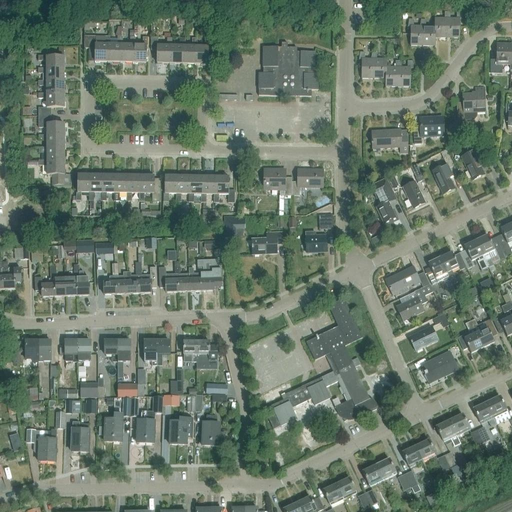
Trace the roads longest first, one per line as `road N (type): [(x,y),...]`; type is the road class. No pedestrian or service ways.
road 1 (residential): [(201,150),(202,87),(90,84),(89,140),(100,150)]
road 2 (residential): [(0,501),(38,490),(239,488)]
road 3 (residential): [(226,317),(0,320)]
road 4 (residential): [(344,109),(417,107),(477,41),(511,31)]
road 5 (residential): [(239,488),(268,489),(418,416)]
road 6 (residential): [(239,488),(244,407),(226,317)]
road 7 (residential): [(358,270),(511,197)]
road 8 (residential): [(418,416),(358,270)]
road 9 (residential): [(226,317),(263,315),(358,270)]
road 10 (residential): [(342,154),(201,150)]
